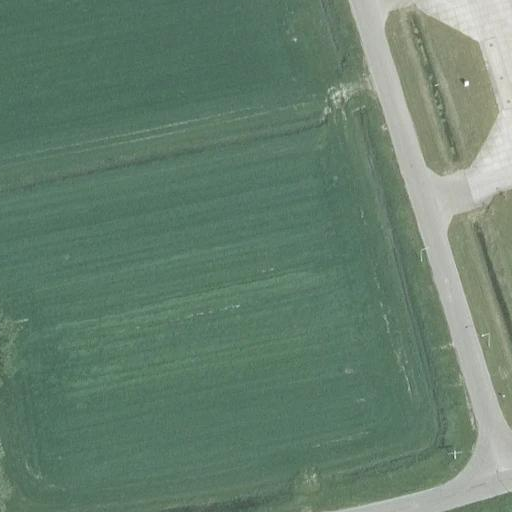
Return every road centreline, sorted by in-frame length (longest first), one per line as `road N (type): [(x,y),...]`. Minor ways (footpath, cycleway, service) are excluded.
road 1 (tertiary): [(506,480),(360,0)]
road 2 (tertiary): [(388,511),(506,480)]
